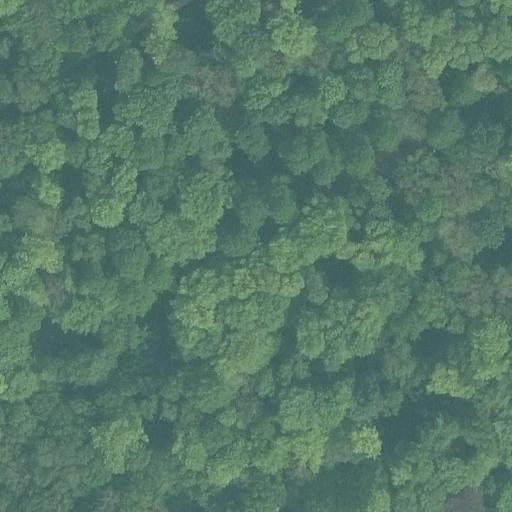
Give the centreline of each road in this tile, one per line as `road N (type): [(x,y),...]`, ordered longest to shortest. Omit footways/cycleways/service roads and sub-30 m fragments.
road 1 (unclassified): [(0,368),(511,87)]
road 2 (unknown): [(313,511),(319,473),(413,252)]
road 3 (unknown): [(413,252),(464,179),(511,151)]
